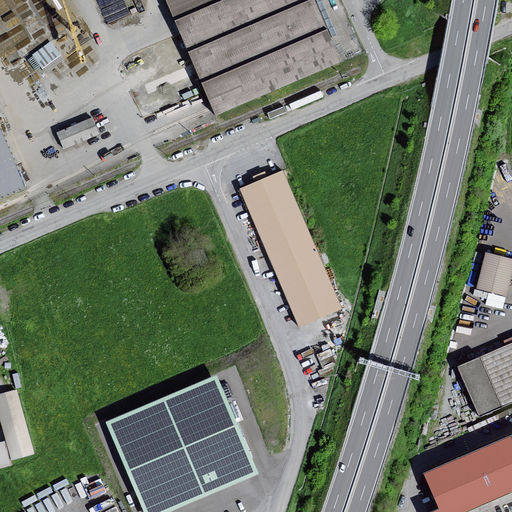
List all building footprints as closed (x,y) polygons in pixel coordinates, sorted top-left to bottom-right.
[(216,115),(342,62),(315,0),(166,0),(213,108),(216,115)] [(0,198),(25,187),(0,129),(0,198)] [(341,311),(281,172),(239,190),(299,329),(341,311)] [(511,270),(511,259),(487,253),(479,287),(506,294),(510,279),(511,270)] [(511,404),(511,343),(457,368),(480,418),(511,404)] [(218,375),(107,421),(144,511),(169,511),(259,475),(218,375)] [(34,455),(16,392),(0,395),(0,422),(11,461),(34,455)] [(511,434),(421,474),(436,507),(425,511),(424,511),(463,511),(511,490),(511,434)] [(4,443),(0,444),(0,470),(9,469),(4,443)]
